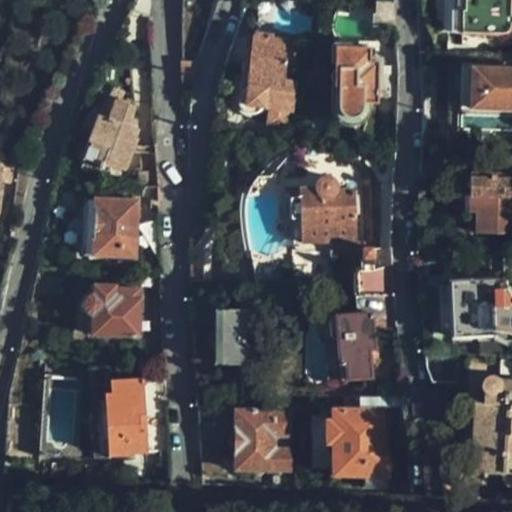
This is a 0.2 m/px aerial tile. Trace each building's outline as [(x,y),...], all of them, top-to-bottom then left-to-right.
[(511,0),(457,0),(457,31),(511,32),(511,0)] [(433,50),(457,50),(457,31),(441,30),(433,37),(433,50)] [(293,90),(294,59),(285,59),(285,47),(244,46),(242,111),(287,114),(288,90),(293,90)] [(376,103),(378,60),(369,59),(369,47),(332,46),(331,90),(337,90),(337,104),(337,110),(339,116),(343,119),(349,120),(354,119),(358,115),(360,110),(360,102),(376,103)] [(182,49),(183,72),(196,72),(203,49),(182,49)] [(511,108),(511,72),(437,71),(428,70),(427,99),(454,99),(454,108),(511,108)] [(138,142),(138,140),(138,138),(137,137),(136,136),(135,134),(138,124),(136,119),(132,117),(134,103),(120,96),(108,117),(99,113),(72,172),(94,172),(97,164),(119,172),(123,164),(131,167),(139,145),(138,143),(138,142)] [(217,122),(216,140),(245,141),(244,132),(244,123),(217,122)] [(0,196),(0,186),(9,187),(10,165),(0,165),(0,196)] [(511,233),(511,181),(499,181),(499,172),(464,171),(463,207),(468,207),(468,232),(511,233)] [(347,222),(348,185),(337,185),(337,182),(335,179),(333,177),(331,175),(328,174),(326,173),(322,173),(318,174),(314,177),(313,181),(313,184),(300,183),(300,188),(296,188),(293,189),(290,191),(288,194),(288,198),(284,198),(284,222),(292,223),(292,252),(354,252),(354,222),(347,222)] [(79,183),(54,183),(50,200),(79,201),(79,183)] [(137,256),(139,202),(98,202),(95,255),(137,256)] [(423,352),(448,353),(448,337),(511,339),(511,298),(504,284),(504,275),(451,273),(451,251),(416,250),(415,252),(423,352)] [(36,267),(30,297),(59,297),(62,268),(36,267)] [(142,339),(143,303),(133,302),(133,288),(94,287),(91,336),(142,339)] [(217,372),(237,373),(258,375),(258,397),(268,397),(270,311),(219,309),(217,372)] [(368,374),(368,343),(375,343),(374,318),(322,317),(322,373),(368,374)] [(423,352),(431,384),(448,384),(448,353),(423,352)] [(258,375),(237,373),(237,396),(258,397),(258,375)] [(224,378),(197,377),(199,394),(225,395),(225,381),(224,378)] [(511,379),(481,378),(480,401),(474,400),(472,469),(505,471),(505,472),(506,473),(506,474),(506,476),(506,477),(507,478),(509,480),(511,482),(511,379)] [(144,455),(145,382),(119,380),(118,389),(108,389),(105,455),(144,455)] [(7,396),(4,452),(31,452),(34,398),(7,396)] [(387,477),(389,442),(385,442),(386,416),(335,414),(334,475),(387,477)] [(277,475),(279,420),(236,419),(234,473),(277,475)] [(204,463),(205,481),(228,481),(228,464),(204,463)]
